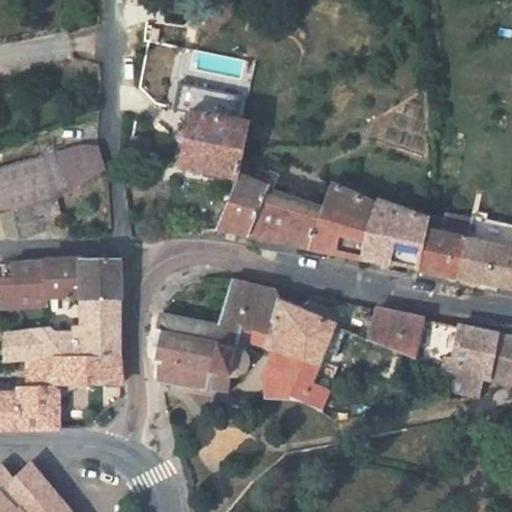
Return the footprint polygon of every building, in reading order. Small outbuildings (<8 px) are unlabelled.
[(0,40),(0,61),(68,59),(67,38),(0,40)] [(218,118),(162,109),(154,161),(207,174),(218,118)] [(121,132),(122,158),(138,155),(137,131),(121,132)] [(75,181),(72,151),(37,164),(35,149),(27,152),(38,192),(75,181)] [(0,205),(31,195),(38,192),(27,152),(0,160),(0,205)] [(290,242),(302,195),(246,182),(249,164),(224,159),(221,177),(207,174),(197,225),(205,224),(290,242)] [(345,253),(358,202),(305,183),(302,195),(290,242),(345,253)] [(40,226),(31,195),(0,205),(0,238),(7,239),(40,226)] [(415,217),(359,198),(358,202),(345,253),(404,265),(413,227),(415,217)] [(404,265),(447,274),(459,220),(425,213),(428,230),(413,227),(404,265)] [(447,274),(498,285),(505,252),(511,253),(511,231),(459,220),(447,274)] [(511,253),(505,252),(498,285),(511,287),(511,253)] [(61,272),(23,273),(26,310),(29,311),(62,313),(61,272)] [(100,272),(61,272),(62,313),(98,314),(100,272)] [(23,273),(0,274),(0,321),(2,321),(29,319),(29,311),(26,310),(23,273)] [(254,290),(232,286),(218,329),(239,337),(231,359),(248,368),(227,423),(323,417),(321,396),(311,392),(336,332),(254,290)] [(0,372),(6,372),(97,369),(98,314),(62,313),(60,340),(54,340),(54,346),(35,346),(30,340),(0,342),(0,372)] [(420,327),(375,317),(369,350),(413,359),(420,327)] [(227,369),(231,359),(239,337),(218,329),(212,344),(162,327),(159,336),(152,334),(136,380),(143,382),(140,394),(205,422),(213,398),(222,396),(230,376),(227,369)] [(511,390),(511,345),(458,335),(420,327),(413,359),(442,372),(458,380),(454,406),(479,401),(479,388),(511,390)] [(37,397),(99,399),(97,369),(6,372),(6,399),(0,399),(0,439),(36,440),(37,397)] [(0,511),(37,511),(13,482),(0,489),(0,511)]
